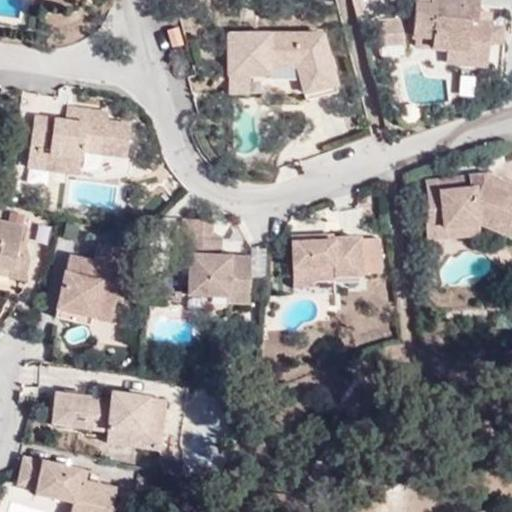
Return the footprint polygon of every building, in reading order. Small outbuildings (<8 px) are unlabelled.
[(484,57),(486,42),(487,27),(488,22),(475,21),(477,0),(428,0),(428,6),(422,5),(420,0),(413,0),(409,37),(429,38),(429,47),(443,48),(463,50),(463,55),(484,57)] [(401,42),(400,19),(376,19),(376,43),(401,42)] [(180,45),(176,27),(166,30),(171,47),(180,45)] [(487,27),(486,42),(498,43),(499,27),(487,27)] [(304,94),(335,84),(322,34),(227,35),(227,76),(248,75),(248,67),(269,67),(295,67),(304,94)] [(483,66),(484,57),(463,55),(463,50),(443,48),(442,61),(483,66)] [(269,75),(269,67),(248,67),(248,75),(269,75)] [(248,75),(227,76),(228,93),(249,94),(248,75)] [(337,91),(335,84),(304,94),(306,101),(337,91)] [(58,155),(79,158),(80,150),(123,157),(127,125),(105,122),(106,112),(66,107),(64,119),(63,127),(50,126),(52,118),(32,115),(24,167),(57,171),(58,155)] [(63,127),(64,119),(52,118),(50,126),(63,127)] [(77,174),(79,158),(58,155),(57,171),(77,174)] [(491,185),(488,175),(427,180),(429,208),(442,208),(443,226),(479,224),(511,238),(511,187),(509,193),(491,185)] [(511,187),(511,186),(488,175),(491,185),(509,193),(511,187)] [(442,208),(429,208),(424,208),(426,239),(480,235),(479,224),(443,226),(442,208)] [(186,293),(226,295),(227,286),(248,288),(250,257),(236,256),(236,262),(227,262),(228,255),(218,254),(219,235),(209,235),(209,220),(181,218),(179,254),(188,254),(186,293)] [(0,267),(10,270),(8,276),(24,278),(29,259),(23,241),(27,226),(0,220),(0,267)] [(290,238),(292,281),(312,281),(333,281),(333,276),(378,271),(376,238),(330,240),(311,241),(311,237),(290,238)] [(90,307),(109,312),(124,252),(96,245),(91,262),(67,255),(54,307),(88,316),(90,307)] [(0,267),(0,273),(8,276),(10,270),(0,267)] [(227,286),(226,295),(226,301),(247,303),(248,288),(227,286)] [(170,301),(178,300),(178,287),(170,287),(170,301)] [(86,325),(88,316),(54,307),(51,316),(86,325)] [(107,320),(109,312),(90,307),(88,316),(107,320)] [(110,393),(109,400),(124,403),(125,394),(110,393)] [(143,428),(159,430),(163,399),(148,397),(147,404),(136,402),(136,396),(125,394),(124,403),(109,400),(56,394),(51,423),(105,430),(142,435),(143,428)] [(156,449),(159,430),(143,428),(142,435),(105,430),(103,442),(156,449)] [(77,487),(80,469),(23,456),(17,485),(36,488),(73,497),(72,502),(69,511),(110,511),(116,487),(96,483),(94,491),(77,487)] [(162,473),(178,476),(180,463),(158,459),(162,473)] [(86,470),(80,469),(77,487),(94,491),(96,483),(85,481),(86,470)] [(73,497),(36,488),(34,494),(72,502),(73,497)]
